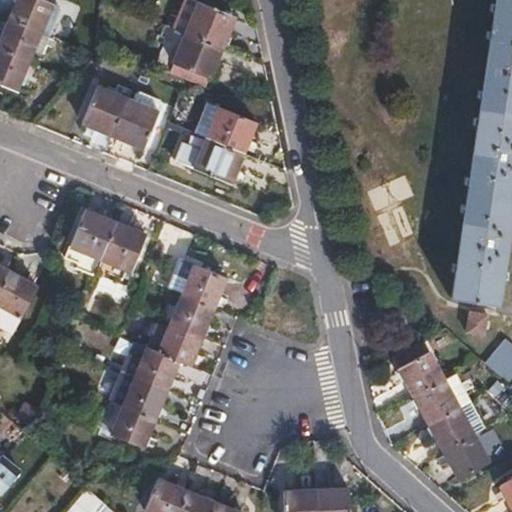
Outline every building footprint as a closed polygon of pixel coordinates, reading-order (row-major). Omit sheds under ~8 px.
[(19,0),(11,20),(0,44),(0,84),(14,91),(27,61),(32,49),(42,53),(49,36),(39,32),(44,21),(52,24),(59,7),(40,0),(19,0)] [(188,0),(176,28),(173,27),(156,65),(170,71),(173,63),(209,77),(222,47),(235,17),(193,0),(188,0)] [(470,187),(454,299),(497,305),(511,207),(511,0),(496,0),(481,102),(470,187)] [(84,124),(114,136),(143,149),(158,113),(128,101),(98,88),(84,124)] [(210,104),(198,133),(207,137),(201,153),(181,144),(175,160),(230,182),(242,152),(254,121),(210,104)] [(87,212),(67,257),(97,269),(127,281),(145,236),(115,224),(87,212)] [(113,400),(110,399),(98,430),(143,448),(155,418),(167,389),(179,361),(191,366),(203,336),(214,308),(226,279),(187,263),(175,291),(183,294),(171,323),(165,336),(155,332),(148,348),(143,360),(132,356),(125,371),(113,400)] [(0,328),(10,334),(14,326),(36,288),(10,273),(0,267),(0,328)] [(471,312),(469,331),(484,333),(486,315),(471,312)] [(511,346),(504,340),(485,363),(507,383),(509,384),(511,380),(511,346)] [(508,453),(495,431),(477,440),(474,435),(485,430),(470,402),(471,402),(458,378),(455,373),(448,377),(444,379),(439,370),(430,354),(401,370),(457,474),(459,479),(480,468),(508,453)] [(511,479),(502,485),(511,503),(511,479)] [(158,481),(146,511),(147,511),(233,511),(217,505),(187,493),(158,481)] [(114,511),(88,489),(69,511),(114,511)] [(285,493),(286,511),(350,511),(349,489),(318,491),(285,493)]
